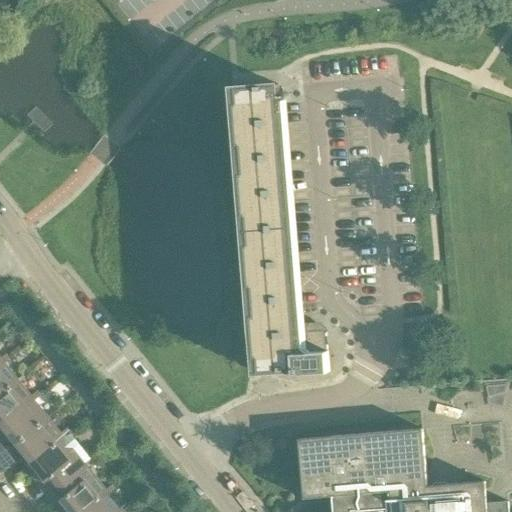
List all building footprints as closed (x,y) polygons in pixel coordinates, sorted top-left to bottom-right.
[(256,373),(295,370),(295,375),(330,373),(327,330),(300,332),(280,85),(233,89),(256,373)] [(0,392),(15,380),(2,364),(8,359),(6,357),(0,361),(0,392)] [(15,380),(0,392),(0,423),(36,394),(35,392),(29,397),(17,382),(23,377),(22,375),(15,380)] [(0,437),(0,454),(45,418),(32,401),(38,396),(36,394),(0,423),(0,431),(3,435),(0,437)] [(0,471),(20,456),(26,464),(67,432),(65,430),(59,434),(45,418),(0,454),(0,471)] [(423,430),(299,440),(304,499),(332,496),(333,511),(509,511),(508,498),(487,500),(485,482),(428,487),(423,430)] [(29,476),(45,495),(83,465),(72,451),(78,446),(67,432),(26,464),(33,473),(29,476)] [(81,511),(112,488),(110,486),(104,491),(83,465),(45,495),(58,511),(81,511)] [(120,511),(121,511),(107,495),(113,490),(112,488),(81,511),(120,511)]
